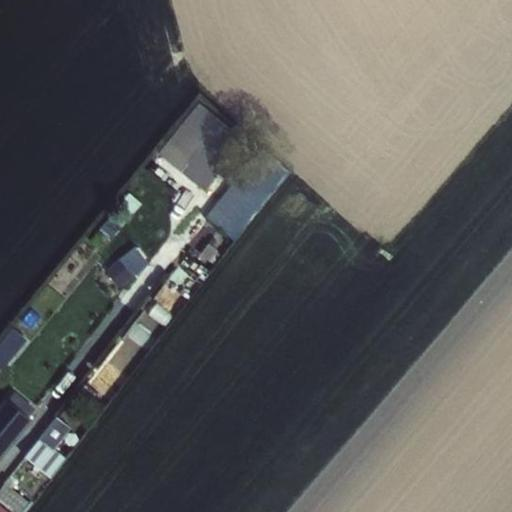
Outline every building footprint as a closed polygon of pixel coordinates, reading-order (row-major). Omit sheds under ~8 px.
[(200,189),(244,135),(200,99),(156,154),(200,189)] [(206,220),(236,241),(288,169),(259,147),(206,220)] [(117,286),(148,264),(135,246),(104,269),(117,286)] [(182,251),(102,368),(125,384),(205,267),(182,251)] [(10,328),(0,343),(0,367),(3,369),(25,338),(10,328)] [(0,446),(8,454),(40,415),(17,396),(0,416),(0,446)] [(78,401),(72,407),(82,415),(87,408),(78,401)] [(60,422),(44,442),(62,457),(78,436),(60,422)] [(23,468),(19,474),(26,479),(30,474),(23,468)] [(11,483),(0,497),(0,511),(33,511),(39,506),(11,483)]
